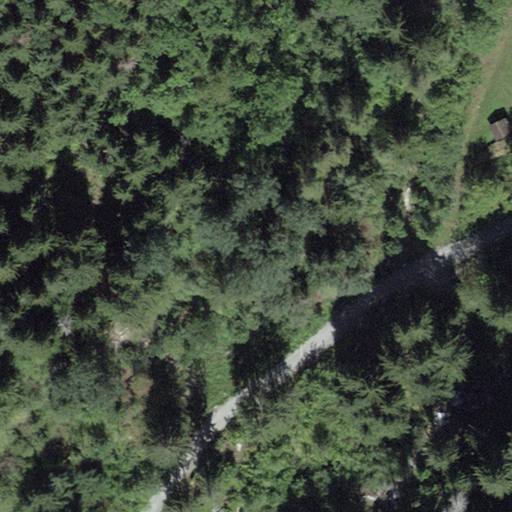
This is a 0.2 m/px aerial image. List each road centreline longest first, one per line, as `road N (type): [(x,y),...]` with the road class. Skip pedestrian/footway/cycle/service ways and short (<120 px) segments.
road 1 (track): [(400,273),(229,414),(150,511)]
road 2 (track): [(511,225),(400,273)]
